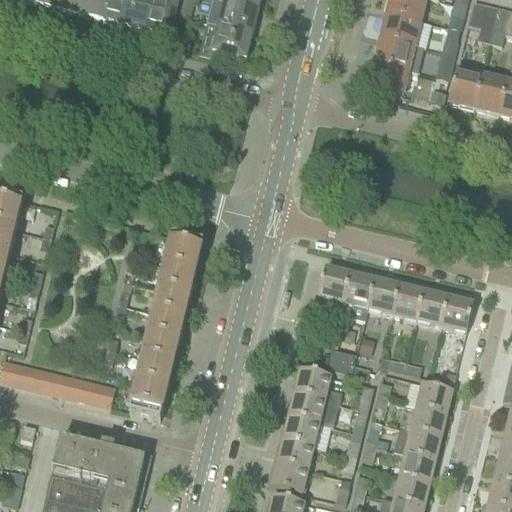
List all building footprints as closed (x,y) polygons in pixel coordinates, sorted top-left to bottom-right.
[(22,0),(21,4),(46,10),(48,0),(22,0)] [(48,0),(46,10),(70,16),(73,0),(48,0)] [(73,0),(70,16),(94,22),(99,0),(73,0)] [(99,0),(94,22),(119,28),(125,0),(99,0)] [(125,0),(119,28),(143,34),(151,0),(125,0)] [(151,0),(143,34),(168,40),(177,0),(151,0)] [(184,0),(179,22),(190,24),(195,0),(184,0)] [(225,0),(224,7),(258,15),(261,0),(225,0)] [(413,0),(390,0),(386,19),(419,28),(425,3),(413,0)] [(455,0),(453,10),(465,13),(468,0),(455,0)] [(205,28),(218,31),(252,39),(258,15),(224,7),(211,4),(205,28)] [(485,11),(473,8),(467,31),(479,34),(485,11)] [(465,13),(453,10),(450,22),(462,25),(465,13)] [(479,34),(491,37),(497,14),(485,11),(479,34)] [(491,37),(504,40),(510,17),(497,14),(491,37)] [(386,19),(380,44),(421,54),(425,55),(431,30),(419,28),(386,19)] [(179,22),(175,40),(185,42),(190,24),(179,22)] [(252,39),(218,31),(212,57),(246,65),(252,39)] [(491,37),(479,34),(476,46),(488,49),(491,37)] [(491,37),(488,49),(501,52),(504,40),(491,37)] [(380,44),(374,69),(407,77),(415,79),(421,54),(380,44)] [(443,46),(440,59),(453,62),(456,49),(443,46)] [(440,59),(437,69),(450,72),(453,62),(440,59)] [(407,77),(374,69),(368,94),(401,102),(407,77)] [(449,108),(474,115),(482,81),(457,75),(449,108)] [(474,115),(499,121),(507,88),(482,81),(474,115)] [(499,121),(511,123),(511,88),(507,88),(499,121)] [(429,109),(441,112),(444,99),(432,96),(429,109)] [(0,201),(0,299),(23,207),(0,201)] [(45,232),(42,244),(49,246),(52,234),(45,232)] [(171,243),(129,420),(160,427),(202,250),(171,243)] [(42,244),(39,256),(47,258),(49,246),(42,244)] [(124,277),(133,279),(139,255),(130,253),(124,277)] [(324,274),(317,303),(342,309),(349,280),(324,274)] [(34,278),(31,291),(38,292),(39,293),(42,280),(34,278)] [(364,327),(367,315),(374,286),(349,280),(342,309),(339,321),(364,327)] [(367,315),(391,321),(398,292),(374,286),(367,315)] [(31,291),(28,302),(35,304),(36,304),(39,293),(31,291)] [(391,321),(416,327),(423,298),(398,292),(391,321)] [(416,327),(440,333),(447,304),(423,298),(416,327)] [(119,299),(113,324),(122,326),(128,301),(119,299)] [(28,302),(25,313),(33,315),(36,304),(35,304),(28,302)] [(447,304),(440,333),(465,339),(472,310),(447,304)] [(22,324),(17,349),(25,351),(31,326),(22,324)] [(361,343),(357,358),(370,362),(374,346),(361,343)] [(108,345),(103,370),(111,371),(116,347),(108,345)] [(326,377),(350,383),(353,372),(355,363),(331,357),(326,377)] [(304,358),(301,369),(317,373),(320,362),(304,358)] [(389,366),(387,375),(403,379),(405,370),(389,366)] [(0,380),(0,388),(51,401),(56,381),(3,368),(0,380)] [(405,370),(403,379),(419,383),(421,374),(405,370)] [(353,372),(350,383),(366,386),(369,376),(353,372)] [(299,376),(294,400),(323,407),(337,411),(339,400),(326,397),(329,383),(299,376)] [(437,388),(453,392),(455,382),(439,378),(437,388)] [(62,382),(57,403),(110,415),(114,395),(62,382)] [(381,389),(376,405),(387,407),(391,391),(381,389)] [(422,390),(416,414),(445,421),(451,397),(422,390)] [(363,392),(357,415),(366,418),(372,394),(363,392)] [(511,397),(504,396),(501,408),(511,411),(511,397)] [(294,400),(288,423),(318,430),(332,434),(338,411),(337,411),(323,407),(294,400)] [(387,407),(376,405),(373,419),(383,422),(387,407)] [(416,414),(410,438),(440,445),(445,421),(416,414)] [(366,418),(357,415),(353,429),(363,432),(366,418)] [(288,423),(282,446),(312,454),(318,430),(288,423)] [(13,429),(3,426),(0,438),(0,441),(10,444),(13,429)] [(34,435),(23,432),(20,446),(31,448),(34,435)] [(392,458),(405,461),(434,468),(440,445),(410,438),(397,434),(392,458)] [(369,435),(365,451),(375,454),(379,438),(369,435)] [(511,442),(505,440),(499,464),(511,466),(511,442)] [(350,443),(345,462),(356,465),(360,446),(350,443)] [(132,511),(144,466),(113,458),(114,453),(102,450),(100,455),(64,447),(60,446),(59,446),(51,482),(43,511),(132,511)] [(282,446),(277,469),(307,477),(312,454),(282,446)] [(375,454),(365,451),(361,465),(372,468),(375,454)] [(11,470),(25,473),(28,462),(13,459),(11,470)] [(405,461),(399,484),(429,491),(434,468),(405,461)] [(345,462),(341,477),(352,480),(356,465),(345,462)] [(511,466),(499,464),(493,487),(511,491),(511,466)] [(307,477),(277,469),(271,494),(301,501),(307,477)] [(358,482),(354,498),(364,500),(368,485),(358,482)] [(399,484),(393,507),(412,511),(423,511),(429,491),(399,484)] [(511,511),(511,491),(493,487),(488,511),(494,511),(511,511)] [(6,490),(4,499),(18,503),(20,494),(6,490)] [(338,493),(334,509),(345,511),(349,496),(338,493)] [(16,511),(18,503),(4,499),(1,511),(4,511),(16,511)] [(273,502),(270,511),(302,511),(303,510),(273,502)]
